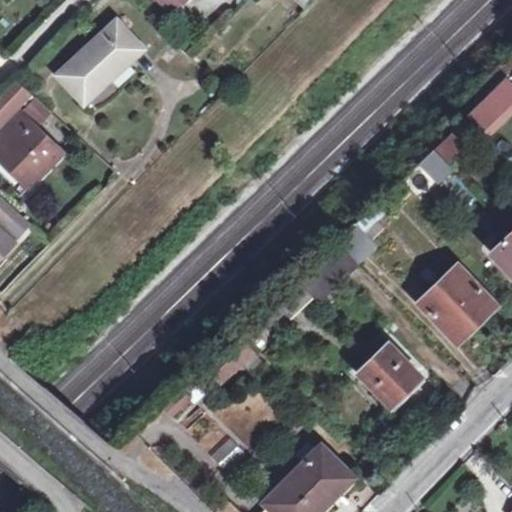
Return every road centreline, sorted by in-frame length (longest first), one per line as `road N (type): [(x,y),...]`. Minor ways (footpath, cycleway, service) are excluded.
road 1 (residential): [(0,357),(191,511)]
road 2 (residential): [(511,388),(394,511)]
